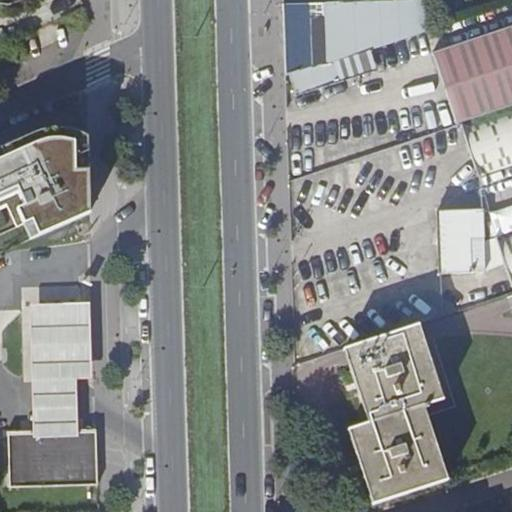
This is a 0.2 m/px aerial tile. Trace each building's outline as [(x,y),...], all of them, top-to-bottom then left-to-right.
[(423,0),(411,0),(327,4),(310,4),(312,68),(343,58),(426,31),(423,0)] [(292,73),(312,68),(310,4),(295,5),(285,5),(287,75),(292,73)] [(511,31),(430,58),(451,123),(511,102),(511,31)] [(312,68),(292,73),(300,97),(320,91),(317,83),(348,73),(343,58),(312,68)] [(511,111),(460,128),(477,177),(511,165),(511,111)] [(39,133),(0,150),(0,209),(9,205),(12,213),(10,214),(16,229),(23,226),(30,241),(89,215),(87,140),(80,135),(70,132),(63,131),(56,130),(47,131),(39,133)] [(498,234),(511,230),(511,201),(487,207),(493,235),(498,234)] [(442,274),(486,272),(483,211),(440,213),(442,274)] [(511,230),(498,234),(511,274),(511,230)] [(28,304),(32,430),(62,429),(78,428),(75,380),(90,380),(88,301),(28,304)] [(421,326),(347,351),(371,423),(351,430),(375,503),(450,477),(426,405),(446,398),(421,326)] [(32,430),(7,431),(9,486),(98,483),(95,427),(78,428),(62,429),(32,430)]
